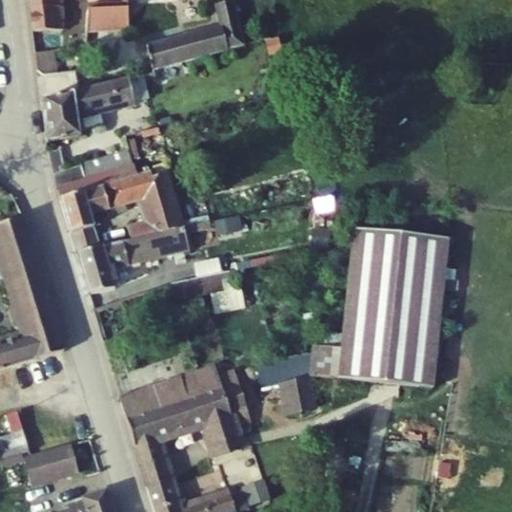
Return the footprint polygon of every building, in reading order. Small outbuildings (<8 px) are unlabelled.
[(161,50),(165,79),(261,62),(248,5),(224,10),(230,38),(161,50)] [(48,6),(46,6),(47,28),(75,26),(74,8),(48,6)] [(139,36),(137,8),(111,8),(105,38),(139,36)] [(63,50),(50,51),(51,67),(58,74),(65,73),(63,50)] [(137,85),(52,100),(53,142),(86,140),(85,125),(142,116),(137,85)] [(86,171),(89,183),(141,171),(138,160),(86,171)] [(157,176),(70,200),(79,234),(97,230),(96,223),(103,221),(100,211),(122,206),(129,244),(148,240),(143,219),(150,218),(147,205),(163,202),(157,176)] [(0,259),(0,260),(36,251),(24,220),(0,226),(0,259)] [(97,230),(79,234),(84,253),(103,249),(97,230)] [(452,240),(357,230),(342,379),(436,389),(452,240)] [(194,232),(148,240),(129,244),(103,249),(84,253),(98,299),(121,294),(117,275),(199,260),(194,232)] [(0,260),(6,276),(40,265),(36,251),(0,260)] [(218,258),(194,262),(197,277),(221,272),(218,258)] [(40,265),(6,276),(17,309),(52,298),(40,265)] [(177,285),(181,301),(223,290),(220,275),(177,285)] [(17,309),(22,323),(56,312),(52,298),(17,309)] [(0,372),(13,368),(66,352),(70,351),(56,312),(22,323),(28,340),(0,349),(0,372)] [(126,393),(151,478),(173,472),(162,436),(214,420),(224,453),(245,445),(219,365),(126,393)] [(282,417),(317,414),(313,378),(278,382),(282,417)] [(0,441),(0,469),(40,457),(32,433),(28,418),(17,421),(21,435),(0,441)] [(249,460),(245,445),(224,453),(229,467),(249,460)] [(29,465),(36,494),(84,480),(76,450),(41,461),(29,465)] [(173,472),(151,478),(157,498),(180,491),(173,472)] [(180,491),(157,498),(161,511),(266,511),(267,511),(281,507),(275,487),(260,492),(259,488),(187,511),(180,491)] [(118,511),(114,498),(73,511),(118,511)]
